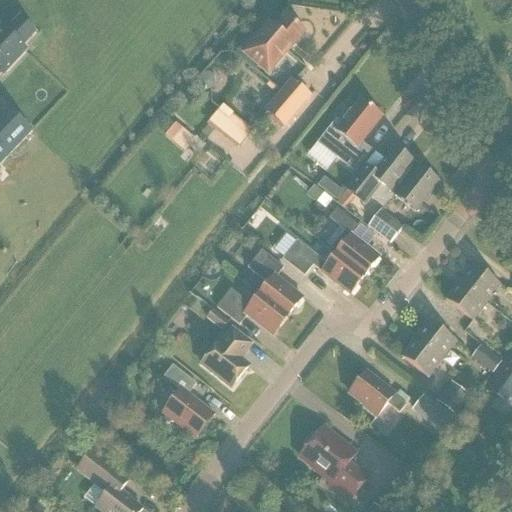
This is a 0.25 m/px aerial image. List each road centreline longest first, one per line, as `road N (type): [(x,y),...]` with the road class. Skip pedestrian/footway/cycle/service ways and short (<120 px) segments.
road 1 (residential): [(195,511),(337,321),(367,334),(493,186)]
road 2 (tertiary): [(397,0),(493,186)]
